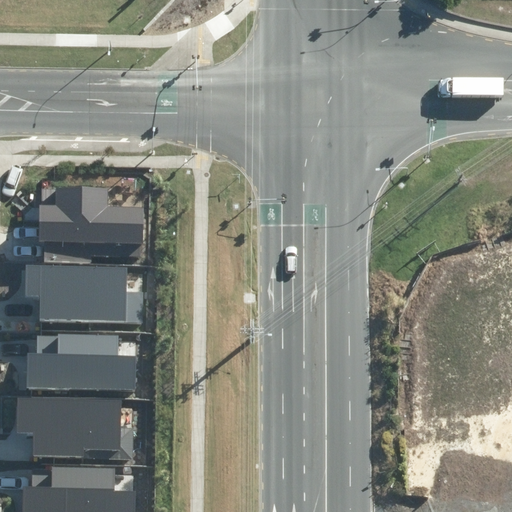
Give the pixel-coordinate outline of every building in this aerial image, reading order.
[(48,238),(48,256),(92,256),(92,245),(146,245),(146,204),(111,204),(111,186),(42,186),(42,240),(48,238)] [(44,300),(44,321),(131,320),(131,270),(29,271),(30,300),(44,300)] [(115,361),(115,339),(39,339),(39,355),(30,355),(29,388),(130,388),(130,361),(115,361)] [(32,432),(32,454),(85,454),(85,447),(117,448),(118,403),(18,403),(18,432),(32,432)] [(116,491),(116,469),(40,469),(40,485),(31,485),(30,511),(130,511),(131,491),(116,491)]
